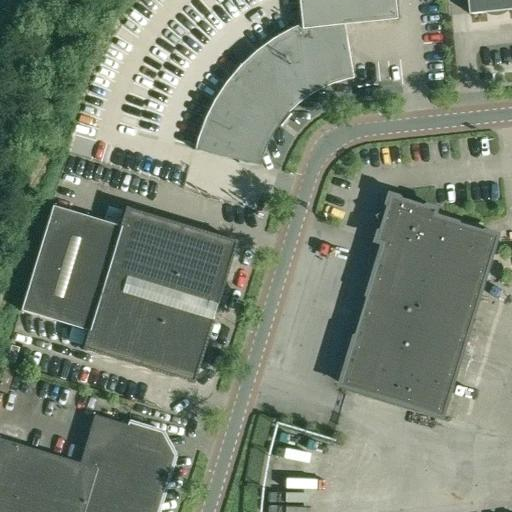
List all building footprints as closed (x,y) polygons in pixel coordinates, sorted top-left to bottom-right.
[(194,150),(259,166),(260,160),(262,156),(263,152),(265,148),(267,144),(271,136),(273,133),(275,129),(280,122),(283,119),(286,115),(292,109),(295,106),(298,103),(301,101),(305,98),(308,96),(312,94),(320,89),(327,86),(336,83),(344,81),(348,80),(352,79),(346,25),(396,20),(393,0),(298,0),(301,25),(291,29),(273,39),(255,52),(240,66),(226,83),(214,100),(204,119),(197,139),(194,150)] [(511,0),(469,0),(471,15),(511,10),(511,0)] [(492,54),(493,68),(510,67),(509,52),(492,54)] [(343,386),(444,416),(499,236),(436,217),(438,210),(392,196),(387,213),(385,213),(380,215),(379,219),(381,224),(384,225),(379,242),(386,244),(343,386)] [(20,311),(87,331),(82,350),(193,384),(236,242),(125,208),(119,227),(52,206),(20,311)] [(347,260),(344,277),(365,281),(369,264),(347,260)] [(127,426),(94,416),(84,449),(70,445),(65,460),(0,439),(0,511),(153,511),(170,457),(159,436),(127,426)]
